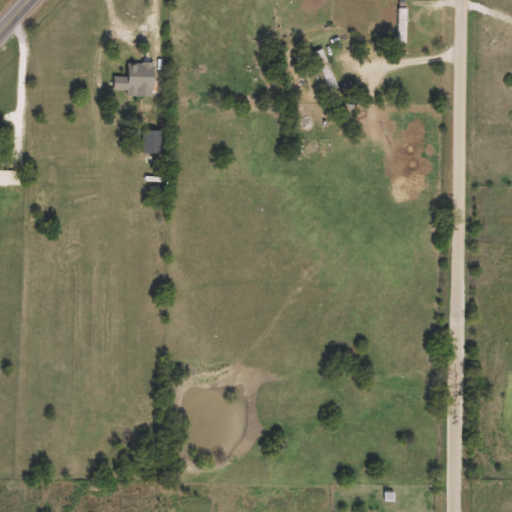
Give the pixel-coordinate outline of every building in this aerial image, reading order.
[(397,42),(397,7),(406,7),(406,42),(397,42)] [(316,51),(325,49),(337,88),(328,91),(316,51)] [(113,93),(113,76),(127,76),(127,64),(159,64),(159,93),(113,93)] [(162,130),(162,153),(142,153),(142,130),(162,130)] [(326,146),(326,155),(302,155),(302,146),(326,146)] [(20,182),(0,182),(0,170),(20,170),(20,182)]
